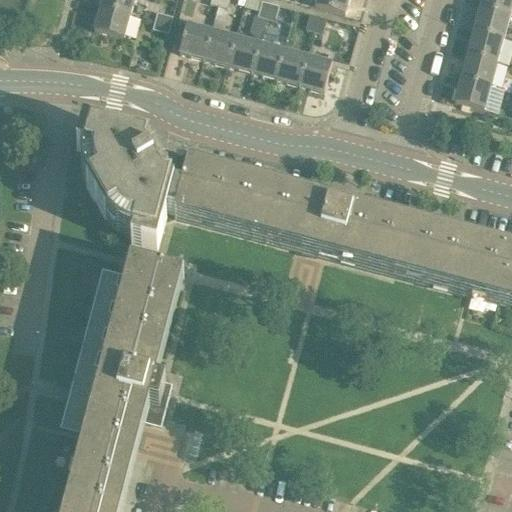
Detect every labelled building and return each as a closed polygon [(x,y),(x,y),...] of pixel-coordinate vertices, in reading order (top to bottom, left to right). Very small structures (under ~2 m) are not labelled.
[(103,0),(101,9),(130,18),(134,0),(103,0)] [(212,0),(210,8),(218,10),(221,0),(212,0)] [(230,0),(221,0),(218,10),(227,12),(230,0)] [(350,0),(319,0),(316,12),(345,20),(350,0)] [(511,0),(483,0),(481,9),(510,17),(511,8),(511,0)] [(266,23),(270,7),(262,5),(258,21),(266,23)] [(270,7),(266,23),(275,25),(279,10),(270,7)] [(123,42),(130,18),(101,9),(94,34),(123,42)] [(474,33),(504,41),(510,17),(481,9),(474,33)] [(157,16),(155,25),(171,29),(173,20),(157,16)] [(306,33),(314,36),(318,20),(310,18),(306,33)] [(327,22),(318,20),(314,36),(323,38),(327,22)] [(168,37),(171,29),(155,25),(153,33),(168,37)] [(179,57),(204,64),(211,35),(187,28),(179,57)] [(504,41),(474,33),(468,57),(497,65),(504,41)] [(235,41),(211,35),(204,64),(228,70),(235,41)] [(259,48),(235,41),(228,70),(252,76),(259,48)] [(252,76),(276,83),(283,54),(259,48),(252,76)] [(307,61),(283,54),(276,83),(300,89),(307,61)] [(497,65),(468,57),(461,81),(491,89),(497,65)] [(332,67),(307,61),(300,89),(324,96),(332,67)] [(491,89),(461,81),(455,106),(484,114),(491,89)] [(155,163),(154,155),(145,152),(147,145),(82,128),(75,154),(88,158),(84,172),(92,185),(85,189),(104,222),(111,218),(119,231),(133,235),(130,248),(156,255),(164,225),(166,219),(174,221),(181,192),(173,190),(174,190),(161,187),(158,181),(164,178),(158,171),(155,163)] [(308,192),(304,208),(185,177),(181,192),(174,221),(511,310),(511,262),(352,220),(355,210),(354,210),(355,204),(308,192)] [(133,268),(130,280),(101,273),(78,363),(60,431),(88,438),(68,511),(116,511),(139,426),(158,431),(170,389),(150,384),(157,358),(178,280),(133,268)]
